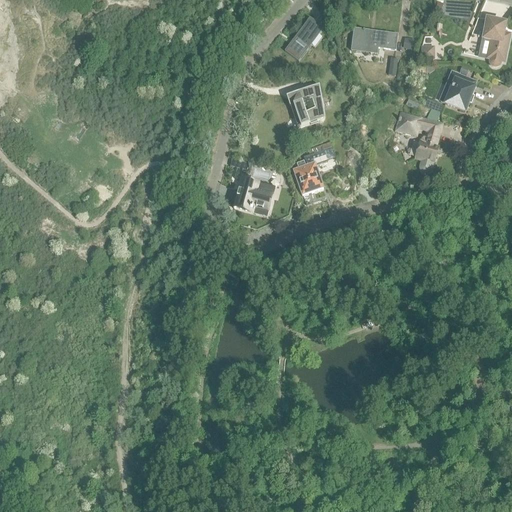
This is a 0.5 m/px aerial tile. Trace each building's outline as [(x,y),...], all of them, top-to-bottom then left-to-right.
[(444,11),(452,11),(452,1),(444,1),(444,11)] [(504,63),(510,36),(504,35),(505,26),(478,20),(463,55),(490,60),(490,64),(491,66),(493,68),(495,68),(498,68),(500,66),(500,63),(504,63)] [(309,22),(286,52),(298,62),(321,32),(309,22)] [(355,30),(352,52),(377,55),(378,49),(395,52),(398,36),(365,32),(365,31),(363,31),(355,30)] [(404,39),(404,50),(414,50),(414,39),(404,39)] [(421,56),(434,58),(436,49),(423,47),(421,56)] [(389,75),(397,76),(398,59),(391,59),(389,75)] [(471,99),(475,90),(474,89),(476,84),(452,74),(447,87),(452,89),(445,105),(465,114),(469,105),(472,99),(471,99)] [(317,125),(317,123),(330,119),(319,87),(286,98),(287,100),(297,130),(310,126),(310,127),(317,125)] [(416,139),(421,120),(400,114),(394,133),(416,139)] [(436,149),(440,136),(426,132),(424,139),(426,139),(424,144),(420,143),(415,160),(421,162),(420,167),(419,169),(420,171),(421,173),(423,174),(425,175),(427,174),(429,174),(431,172),(432,170),(434,163),(435,163),(439,150),(436,149)] [(298,172),(294,174),(302,198),(323,190),(320,182),(353,170),(340,134),(321,140),(325,151),(297,161),(295,163),(298,172)] [(250,173),(248,164),(232,160),(230,167),(244,171),(245,174),(250,173)] [(239,192),(234,209),(252,214),(253,208),(267,212),(271,195),(257,192),(259,186),(242,181),(239,192)]
